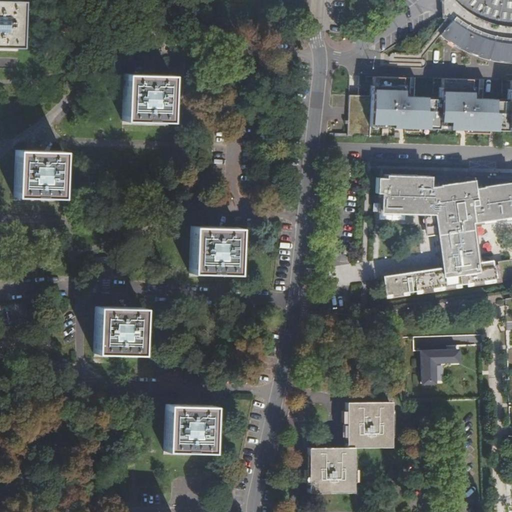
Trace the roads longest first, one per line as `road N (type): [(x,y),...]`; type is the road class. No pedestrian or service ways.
road 1 (residential): [(311,149),(296,298),(274,406)]
road 2 (residential): [(493,295),(499,511)]
road 3 (residential): [(311,149),(511,156)]
road 4 (residential): [(318,0),(311,149)]
road 5 (residential): [(293,511),(298,413),(274,406)]
